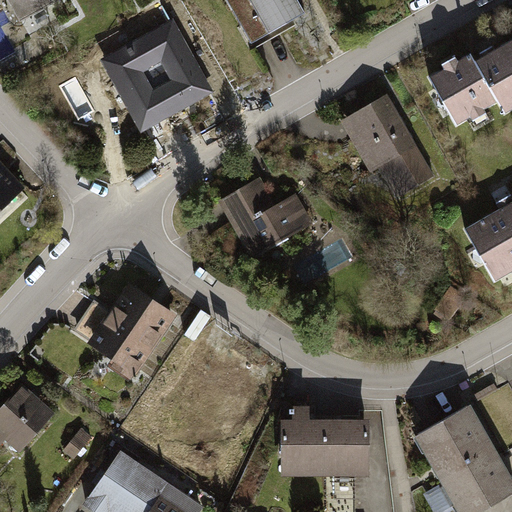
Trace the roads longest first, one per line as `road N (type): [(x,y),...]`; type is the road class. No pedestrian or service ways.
road 1 (residential): [(115,217),(306,353),(346,371),(428,371),(511,330)]
road 2 (residential): [(115,217),(162,180),(471,0)]
road 3 (residential): [(0,339),(115,217)]
road 4 (residential): [(0,100),(115,217)]
